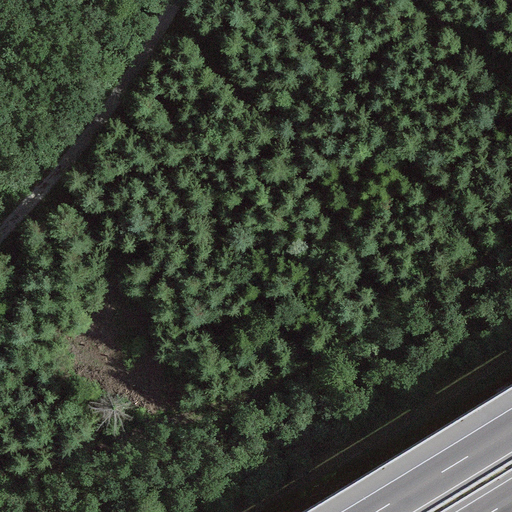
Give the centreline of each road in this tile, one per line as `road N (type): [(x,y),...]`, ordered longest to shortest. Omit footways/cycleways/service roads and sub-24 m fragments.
road 1 (track): [(0,478),(175,425),(336,355),(511,239)]
road 2 (track): [(248,511),(511,349)]
road 3 (track): [(0,236),(121,95),(178,0)]
road 4 (motorway): [(511,429),(376,511)]
